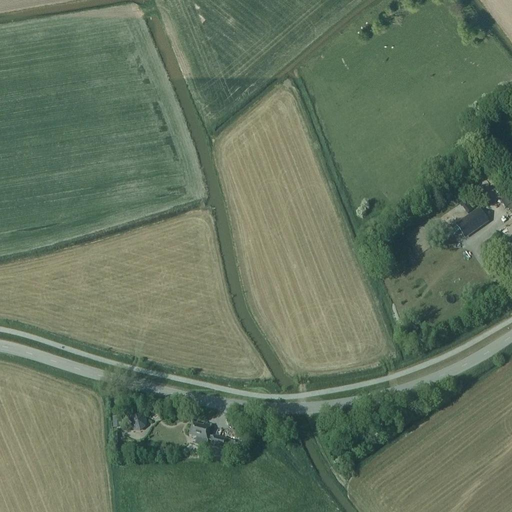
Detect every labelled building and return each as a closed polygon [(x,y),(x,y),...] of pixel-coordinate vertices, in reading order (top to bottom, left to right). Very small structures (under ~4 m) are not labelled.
[(464,240),(488,222),(478,208),(454,226),(464,240)] [(130,420),(129,426),(133,431),(140,431),(145,427),(145,421),(141,417),(134,416),(130,420)] [(205,448),(207,441),(211,442),(210,447),(224,450),(227,440),(212,436),(212,437),(208,436),(211,426),(203,424),(202,427),(192,424),(189,436),(197,438),(195,445),(205,448)] [(225,451),(232,452),(234,444),(235,442),(228,440),(225,451)] [(238,454),(241,446),(234,444),(232,452),(238,454)]
